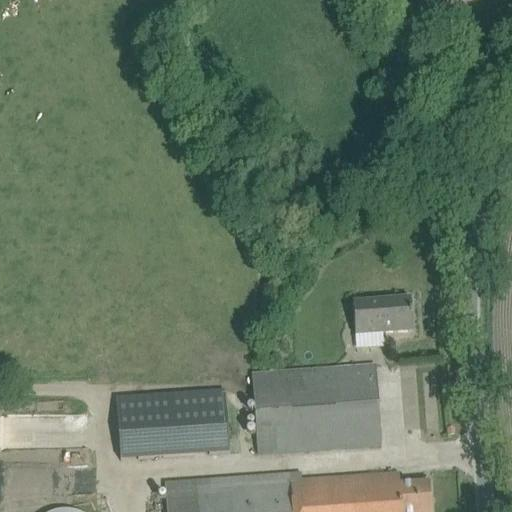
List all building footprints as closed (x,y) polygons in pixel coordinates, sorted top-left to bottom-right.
[(411,40),(410,45),(440,50),(448,0),(394,0),(397,6),(407,8),(402,38),(411,40)] [(207,52),(200,41),(181,51),(188,63),(207,52)] [(352,304),(354,337),(412,333),(410,300),(352,304)] [(251,377),(257,456),(381,447),(375,368),(251,377)] [(115,397),(120,461),(228,454),(224,390),(115,397)] [(430,511),(429,484),(399,486),(398,474),(300,481),(300,473),(164,483),(165,511),(430,511)]
